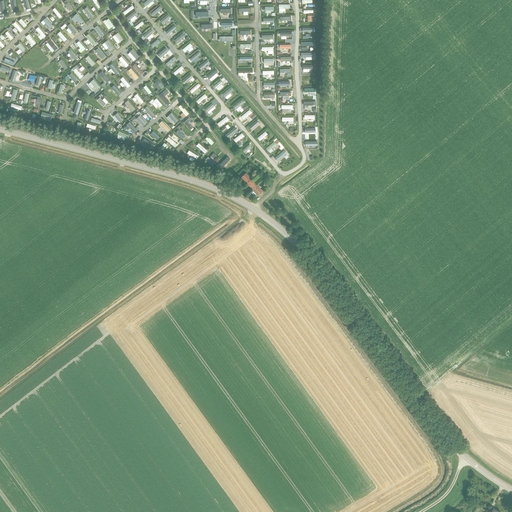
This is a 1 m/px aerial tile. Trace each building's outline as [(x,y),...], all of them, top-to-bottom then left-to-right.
[(66,0),(63,3),(70,11),(73,8),(66,0)] [(92,0),(98,9),(102,6),(98,0),(92,0)] [(285,12),(285,8),(290,8),(290,4),(279,4),(279,12),(285,12)] [(160,5),(151,14),(154,16),(163,8),(160,5)] [(123,12),(125,15),(135,9),(133,6),(123,12)] [(56,7),(53,9),(59,19),(62,17),(56,7)] [(88,7),(83,11),(89,19),(94,15),(88,7)] [(129,21),(138,14),(136,10),(127,17),(129,21)] [(161,19),(163,22),(171,17),(169,14),(161,19)] [(18,21),(24,28),(27,25),(21,18),(18,21)] [(48,18),(45,20),(46,22),(45,23),(49,29),(53,25),(48,18)] [(109,18),(103,22),(109,29),(114,26),(109,18)] [(20,33),(23,30),(16,21),(12,24),(20,33)] [(71,23),(68,26),(75,34),(78,32),(71,23)] [(100,35),(103,32),(98,25),(93,29),(96,33),(97,32),(100,35)] [(174,25),(166,32),(169,34),(177,28),(174,25)] [(36,29),(40,35),(38,36),(41,40),(46,35),(39,27),(36,29)] [(143,36),(146,40),(153,34),(150,30),(143,36)] [(3,35),(5,38),(8,37),(11,40),(14,38),(8,31),(3,35)] [(60,31),(58,34),(65,41),(67,39),(60,31)] [(113,36),(118,44),(124,39),(119,32),(113,36)] [(292,32),(280,32),(280,38),(278,38),(278,42),(281,42),(281,40),(290,40),(290,36),(292,36),(292,32)] [(174,40),(177,43),(179,40),(185,36),(182,33),(174,40)] [(29,34),(26,37),(33,46),(36,44),(29,34)] [(88,34),(85,37),(91,42),(87,46),(90,49),(97,41),(88,34)] [(268,40),(273,40),(273,35),(262,35),(263,39),(264,39),(264,43),(268,43),(268,40)] [(49,46),(51,45),(54,49),(58,47),(51,38),(46,42),(49,46)] [(158,39),(151,45),(153,47),(160,41),(158,39)] [(80,48),(78,49),(81,53),(86,48),(79,40),(76,43),(80,48)] [(108,40),(105,42),(111,51),(114,49),(108,40)] [(25,50),(20,43),(17,45),(20,49),(16,52),(18,55),(17,55),(19,57),(22,54),(21,52),(22,52),(25,50)] [(182,49),(184,52),(193,46),(191,43),(182,49)] [(274,56),(274,45),(262,45),(262,51),(268,51),(268,56),(274,56)] [(166,48),(158,54),(161,56),(168,51),(166,48)] [(132,49),(128,54),(135,61),(139,56),(132,49)] [(71,50),(67,54),(74,61),(78,57),(71,50)] [(197,56),(200,54),(197,52),(190,58),(195,63),(199,59),(197,56)] [(91,65),(94,62),(90,56),(86,59),(91,65)] [(121,61),(119,63),(122,66),(123,65),(126,68),(130,64),(122,56),(119,59),(121,61)] [(170,67),(178,59),(174,56),(166,64),(170,67)] [(270,64),(274,64),(274,58),(264,58),(264,67),(270,67),(270,64)] [(60,68),(57,71),(60,74),(68,67),(61,59),(56,63),(60,68)] [(208,59),(200,66),(202,69),(210,62),(208,59)] [(112,63),(109,66),(111,68),(108,71),(111,74),(113,72),(116,75),(120,72),(112,63)] [(133,65),(141,75),(144,72),(136,63),(133,65)] [(176,75),(179,72),(181,74),(186,71),(181,66),(174,73),(176,75)] [(75,67),(72,70),(80,78),(83,76),(75,67)] [(253,72),(253,68),(239,67),(238,76),(243,76),(243,72),(253,72)] [(210,79),(218,72),(215,68),(207,76),(210,79)] [(263,70),(263,79),(270,79),(270,75),(274,75),(274,70),(263,70)] [(104,71),(100,74),(106,82),(110,79),(104,71)] [(75,82),(78,80),(70,72),(68,74),(75,82)] [(82,83),(91,75),(88,72),(80,80),(82,83)] [(131,77),(136,81),(140,76),(134,72),(131,77)] [(183,80),(185,83),(193,77),(191,74),(183,80)] [(125,76),(121,78),(126,88),(130,86),(125,76)] [(222,83),(226,80),(223,77),(213,86),(216,89),(218,88),(220,90),(224,86),(222,83)] [(157,78),(155,80),(156,82),(154,83),(160,90),(165,86),(157,78)] [(94,80),(92,82),(94,84),(91,87),(96,93),(102,88),(94,80)] [(264,82),(264,86),(271,86),(271,91),(275,91),(275,82),(264,82)] [(196,89),(200,86),(198,83),(190,91),(194,95),(198,91),(196,89)] [(147,85),(141,89),(146,96),(152,92),(147,85)] [(111,91),(116,96),(121,92),(116,86),(111,91)] [(225,96),(234,90),(231,87),(223,93),(225,96)] [(166,88),(158,95),(166,104),(174,96),(170,92),(170,93),(166,88)] [(134,96),(140,104),(144,101),(137,93),(134,96)] [(205,93),(196,101),(199,104),(207,96),(205,93)] [(100,97),(97,100),(103,107),(107,104),(100,97)] [(150,101),(156,109),(162,104),(157,98),(154,100),(153,99),(150,101)] [(236,110),(245,102),(242,99),(233,106),(236,110)] [(131,111),(134,109),(128,100),(125,102),(131,111)] [(305,104),(304,110),(312,110),(312,104),(316,104),(316,101),(304,100),(304,104),(305,104)] [(205,109),(207,111),(215,105),(212,102),(205,109)] [(181,104),(178,107),(183,112),(180,115),(183,119),(190,113),(181,104)] [(144,108),(152,117),(155,115),(148,106),(144,108)] [(250,109),(241,116),(243,119),(252,112),(250,109)] [(118,112),(114,115),(120,122),(124,120),(118,112)] [(167,117),(174,125),(179,121),(172,112),(167,117)] [(143,124),(145,122),(138,114),(133,120),(135,122),(137,119),(143,124)] [(90,121),(99,124),(101,118),(93,115),(90,121)] [(227,116),(217,123),(220,126),(229,119),(227,116)] [(193,128),(188,123),(191,120),(189,118),(183,122),(190,130),(193,128)] [(258,119),(249,127),(252,131),(261,122),(258,119)] [(169,129),(162,121),(160,123),(165,128),(160,132),(163,135),(169,129)] [(128,124),(135,132),(137,130),(130,122),(128,124)] [(236,127),(226,135),(229,138),(238,130),(236,127)] [(176,134),(183,139),(186,136),(179,130),(176,134)] [(149,135),(155,141),(160,137),(154,131),(149,135)] [(266,131),(257,138),(260,141),(268,134),(266,131)] [(239,140),(244,136),(242,133),(234,139),(238,145),(239,145),(241,147),(242,146),(240,143),(241,143),(239,140)] [(211,145),(214,142),(208,136),(205,139),(211,145)] [(149,146),(144,145),(145,142),(140,141),(139,147),(148,149),(149,146)] [(203,156),(206,153),(204,152),(206,149),(198,143),(196,146),(200,149),(198,152),(203,156)] [(245,153),(252,147),(249,144),(242,150),(245,153)] [(197,160),(199,156),(189,150),(187,155),(197,160)] [(220,164),(224,167),(231,160),(228,156),(220,164)] [(205,161),(214,167),(216,163),(207,157),(205,161)] [(246,183),(251,179),(246,173),(241,177),(246,183)] [(251,179),(246,183),(252,190),(252,189),(257,185),(251,179)] [(262,191),(257,185),(252,189),(257,195),(262,191)]
